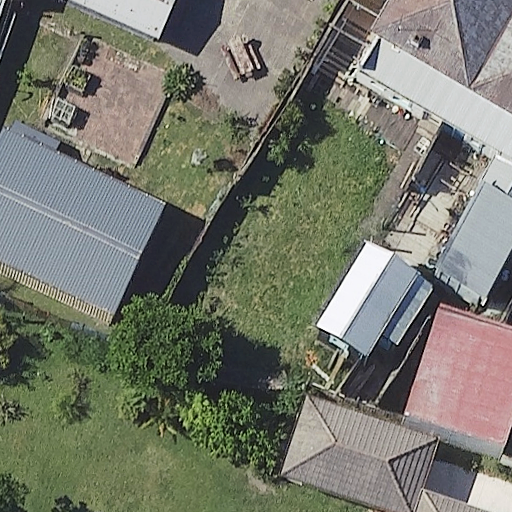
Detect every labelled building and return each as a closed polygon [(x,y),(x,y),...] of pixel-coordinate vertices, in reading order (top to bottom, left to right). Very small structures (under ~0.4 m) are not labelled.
[(7,0),(0,0),(0,73),(21,4),(7,0)] [(7,0),(21,4),(37,9),(39,0),(7,0)] [(197,0),(70,0),(66,9),(174,55),(197,0)] [(511,0),(432,0),(381,95),(511,166),(511,0)] [(178,222),(12,145),(0,172),(0,270),(129,330),(178,222)] [(511,315),(511,208),(504,204),(452,291),(507,324),(511,315)] [(511,330),(461,310),(416,424),(511,462),(511,330)] [(431,511),(451,458),(323,412),(296,488),(363,511),(431,511)]
